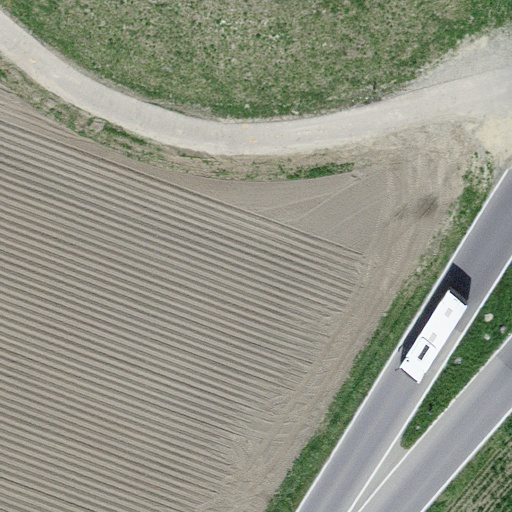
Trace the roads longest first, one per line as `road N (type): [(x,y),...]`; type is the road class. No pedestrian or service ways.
road 1 (track): [(0,27),(59,81),(193,135),(306,137),(511,89)]
road 2 (tertiary): [(511,209),(327,511)]
road 3 (tertiary): [(390,511),(511,372)]
